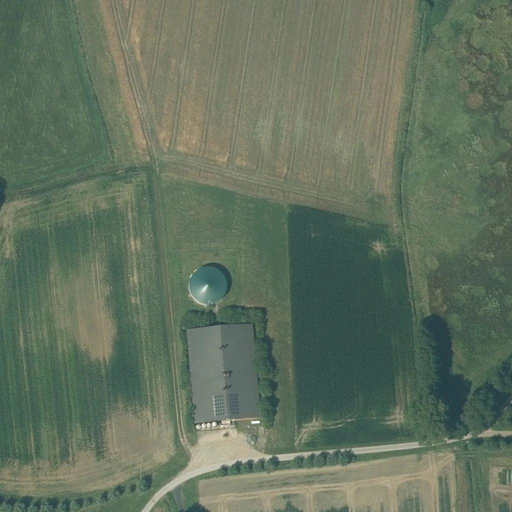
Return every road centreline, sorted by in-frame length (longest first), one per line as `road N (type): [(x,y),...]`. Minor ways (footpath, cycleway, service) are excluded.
road 1 (unclassified): [(478,433),(203,469),(173,483),(144,511)]
road 2 (track): [(195,472),(183,439),(157,182)]
